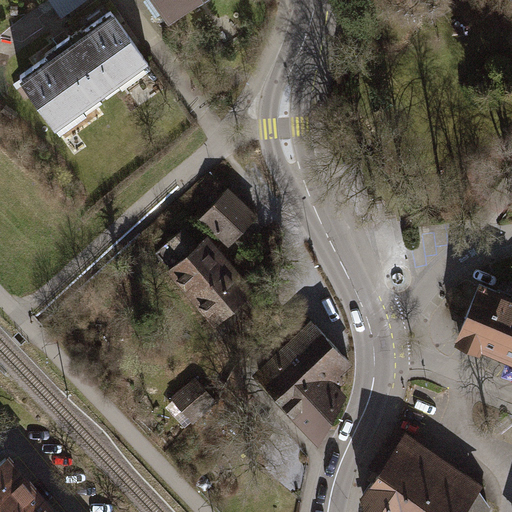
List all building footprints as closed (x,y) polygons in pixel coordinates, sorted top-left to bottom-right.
[(82,0),(47,0),(45,2),(59,22),(85,4),(82,0)] [(202,0),(158,0),(174,21),(202,0)] [(147,65),(114,17),(18,83),(51,131),(147,65)] [(259,218),(225,184),(197,212),(230,246),(259,218)] [(157,256),(215,323),(250,293),(205,240),(196,247),(184,233),(157,256)] [(495,352),(511,308),(511,291),(480,279),(460,329),(457,336),(495,352)] [(511,308),(495,352),(511,358),(511,308)] [(350,363),(307,318),(250,373),(320,446),(343,397),(330,383),(350,363)] [(487,511),(489,507),(478,491),(394,432),(371,464),(382,471),(364,495),(366,507),(374,511),(487,511)] [(0,511),(58,511),(7,452),(0,457),(0,511)]
